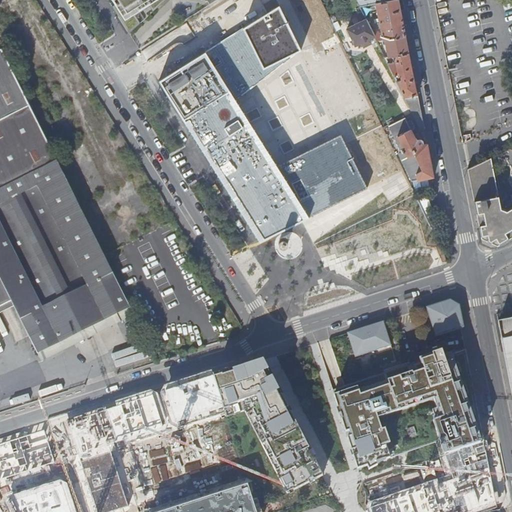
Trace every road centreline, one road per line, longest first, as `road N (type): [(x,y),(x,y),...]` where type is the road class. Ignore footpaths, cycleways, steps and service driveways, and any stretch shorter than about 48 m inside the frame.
road 1 (residential): [(267,328),(62,0)]
road 2 (unclassified): [(0,427),(247,347),(267,328)]
road 3 (secondary): [(473,271),(419,0)]
road 4 (unclassified): [(267,328),(297,326),(473,271)]
road 5 (secondary): [(511,468),(473,271)]
road 6 (unknown): [(495,138),(459,0)]
